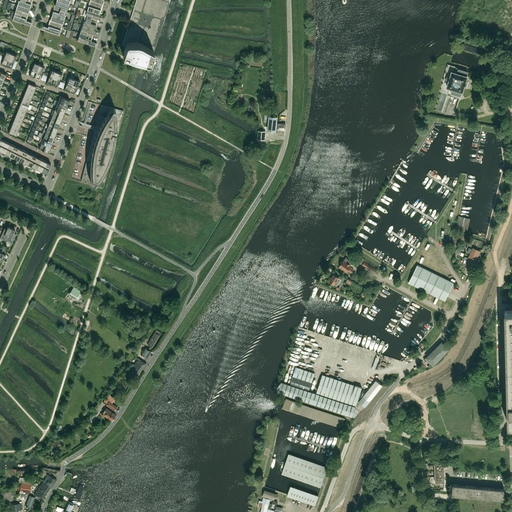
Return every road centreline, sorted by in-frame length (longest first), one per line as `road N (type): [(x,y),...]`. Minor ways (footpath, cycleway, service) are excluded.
road 1 (unclassified): [(42,511),(62,466),(112,422),(274,170),(288,119),(288,0)]
road 2 (residential): [(502,443),(497,303),(504,243)]
road 3 (unclassified): [(369,423),(385,394),(441,339),(451,316)]
road 4 (unclassified): [(369,423),(427,439),(502,443)]
